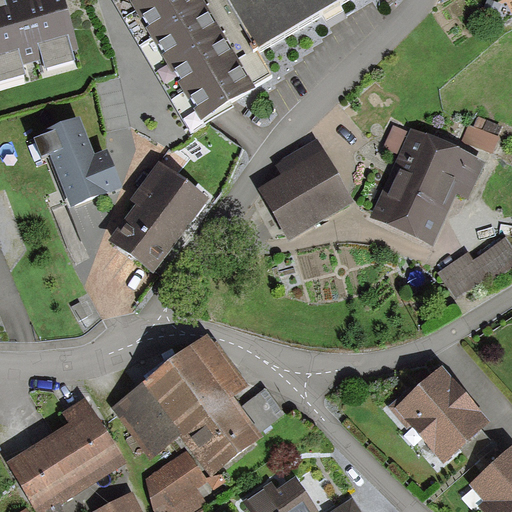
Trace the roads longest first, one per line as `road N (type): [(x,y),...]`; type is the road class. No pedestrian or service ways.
road 1 (residential): [(150,340),(159,309),(249,178),(423,0)]
road 2 (unclassified): [(511,298),(413,352),(290,382)]
road 3 (residential): [(290,382),(418,511)]
road 4 (residential): [(0,363),(89,358),(150,340)]
road 5 (residential): [(150,340),(212,337),(290,382)]
